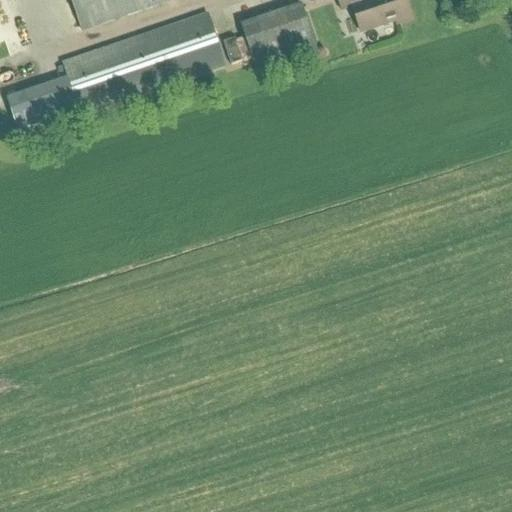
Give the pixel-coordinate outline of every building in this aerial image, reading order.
[(26,0),(2,0),(5,9),(27,2),(26,0)] [(70,0),(81,32),(176,0),(70,0)] [(378,0),(361,6),(358,0),(336,0),(341,13),(352,10),(361,36),(395,24),(396,28),(412,22),(404,0),(378,0)] [(236,13),(241,27),(264,20),(259,5),(236,13)] [(241,27),(256,73),(316,53),(301,7),(264,20),(241,27)] [(64,66),(68,80),(7,101),(21,141),(82,119),(225,69),(207,16),(64,66)]
